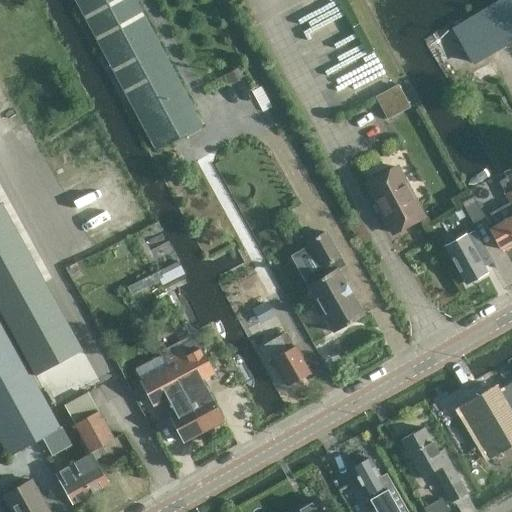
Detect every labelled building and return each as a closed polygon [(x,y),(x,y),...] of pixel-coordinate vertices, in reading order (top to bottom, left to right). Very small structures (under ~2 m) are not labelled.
[(74,0),(150,141),(197,117),(133,0),(74,0)] [(511,0),(499,0),(452,28),(473,63),(511,39),(511,0)] [(238,66),(224,73),(230,84),(244,77),(238,66)] [(394,78),(372,89),(388,119),(410,107),(394,78)] [(394,234),(424,218),(397,167),(367,183),(394,234)] [(511,216),(501,222),(511,240),(511,190),(506,179),(498,184),(504,194),(504,195),(511,209),(511,216)] [(473,223),(484,217),(473,197),(461,203),(473,223)] [(2,203),(0,204),(0,314),(34,376),(82,350),(2,203)] [(445,217),(454,233),(470,224),(460,208),(445,217)] [(326,233),(325,232),(307,242),(308,243),(324,271),(310,279),(312,283),(307,286),(308,287),(315,300),(312,302),(320,316),(323,314),(333,330),(333,331),(333,332),(364,314),(363,313),(333,261),(340,257),(339,256),(326,233)] [(485,273),(464,236),(445,246),(466,284),(485,273)] [(178,261),(159,271),(166,284),(185,274),(178,261)] [(267,301),(252,309),(260,324),(275,316),(267,301)] [(0,318),(0,440),(9,457),(42,439),(51,456),(71,445),(61,427),(59,428),(0,318)] [(267,362),(271,359),(287,387),(310,374),(294,346),(291,347),(283,334),(259,348),(267,362)] [(168,367),(203,432),(222,422),(200,380),(212,373),(200,349),(168,367)] [(183,443),(203,432),(168,367),(140,382),(153,406),(167,399),(174,413),(169,416),(183,443)] [(486,398),(469,408),(495,452),(511,441),(511,405),(499,384),(483,394),(486,398)] [(90,454),(89,452),(112,439),(98,412),(74,425),(81,438),(77,440),(86,456),(90,454)] [(442,450),(437,452),(423,428),(401,441),(421,478),(433,471),(451,502),(466,494),(442,451),(443,451),(442,450)] [(89,493),(107,483),(91,454),(90,454),(86,456),(73,463),(89,493)] [(372,494),(367,497),(375,511),(407,511),(385,472),(379,476),(368,458),(350,468),(365,493),(370,490),(372,494)] [(72,504),(89,493),(73,463),(55,473),(72,504)] [(3,495),(12,511),(48,511),(31,480),(3,495)] [(429,507),(424,510),(424,511),(448,511),(450,511),(442,497),(428,505),(429,507)] [(294,511),(326,511),(319,499),(294,511)]
